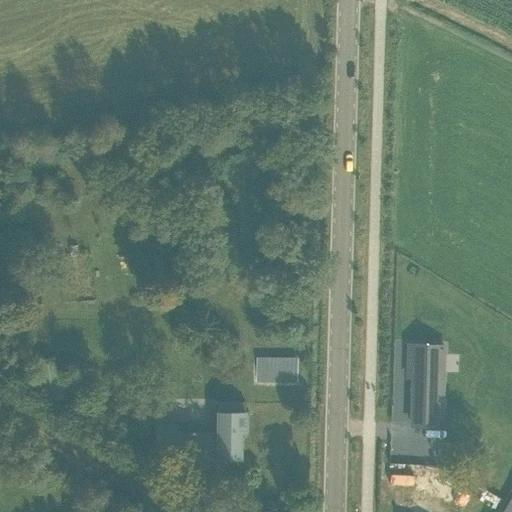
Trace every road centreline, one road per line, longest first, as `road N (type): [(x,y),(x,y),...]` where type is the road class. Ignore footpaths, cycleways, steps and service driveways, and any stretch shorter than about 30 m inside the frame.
road 1 (tertiary): [(333,511),(346,0)]
road 2 (track): [(149,511),(0,417)]
